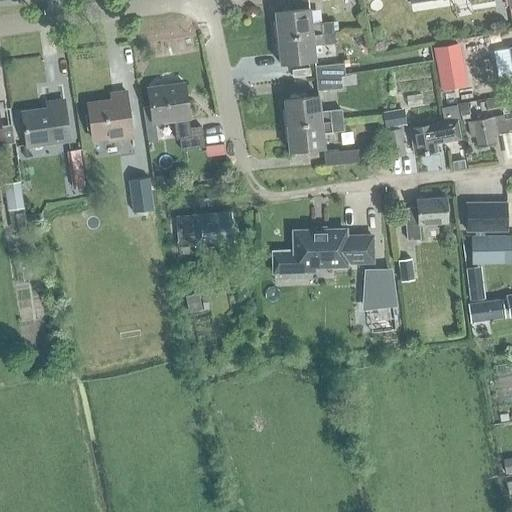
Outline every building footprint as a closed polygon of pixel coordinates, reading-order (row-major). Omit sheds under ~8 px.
[(273,22),(275,39),(334,33),(333,22),(312,24),(310,10),(275,13),(276,22),(273,22)] [(275,39),(277,56),(280,56),(281,65),(315,61),(314,46),(335,43),(334,33),(275,39)] [(459,43),(433,48),(440,90),(467,85),(459,43)] [(316,67),(317,79),(344,76),(343,64),(316,67)] [(317,79),(318,91),(342,88),(341,77),(345,77),(344,76),(317,79)] [(151,111),(152,122),(187,117),(183,83),(148,88),(151,111)] [(132,137),(126,92),(109,94),(110,101),(88,104),(92,139),(109,137),(109,140),(132,137)] [(283,111),(285,127),(343,120),(342,109),(321,112),(319,96),(285,100),(286,110),(283,111)] [(485,101),(486,111),(511,106),(510,96),(485,101)] [(21,113),(25,144),(68,138),(63,100),(46,103),(47,109),(21,113)] [(468,105),(459,107),(461,118),(470,116),(468,105)] [(443,123),(410,130),(413,145),(417,144),(419,155),(437,152),(435,144),(460,140),(456,121),(459,121),(457,108),(441,110),(443,123)] [(406,126),(403,109),(384,113),(387,129),(406,126)] [(504,114),(469,121),(471,137),(476,136),(478,147),(496,144),(494,137),(511,133),(511,117),(505,119),(504,114)] [(285,127),(286,143),(289,143),(290,152),(324,148),(323,134),(344,131),(343,120),(285,127)] [(178,130),(181,150),(203,147),(200,127),(178,130)] [(386,132),(391,158),(406,155),(401,130),(386,132)] [(324,154),(326,166),(362,162),(361,150),(324,154)] [(464,160),(451,162),(452,171),(466,169),(464,160)] [(152,210),(148,178),(128,181),(133,213),(152,210)] [(28,233),(19,183),(5,185),(13,232),(18,231),(18,234),(28,233)] [(448,222),(446,198),(416,200),(417,208),(404,209),(407,239),(420,238),(419,224),(448,222)] [(467,202),(467,233),(508,233),(508,202),(467,202)] [(231,213),(176,216),(178,248),(194,247),(194,249),(219,247),(219,245),(233,244),(231,213)] [(313,232),(294,233),(295,273),(315,273),(315,268),(346,268),(346,264),(373,263),(372,237),(345,237),(345,232),(326,232),(326,229),(313,229),(313,232)] [(473,264),(511,264),(511,237),(471,237),(473,264)] [(414,281),(411,260),(398,261),(401,283),(414,281)] [(393,303),(389,272),(369,272),(370,304),(393,303)] [(198,294),(185,296),(188,313),(201,311),(198,294)] [(502,298),(469,303),(471,322),(504,318),(502,298)]
